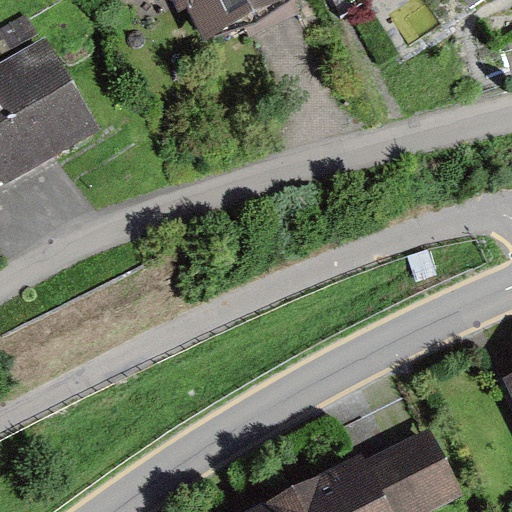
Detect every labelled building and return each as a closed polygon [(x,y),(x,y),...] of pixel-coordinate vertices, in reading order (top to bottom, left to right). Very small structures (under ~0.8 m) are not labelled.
[(171,0),(180,18),(188,14),(206,51),(303,4),(301,0),(171,0)] [(511,0),(468,0),(505,55),(511,49),(511,0)] [(0,208),(102,153),(49,55),(0,81),(0,208)] [(366,470),(387,511),(442,511),(464,501),(432,437),(366,470)] [(267,511),(387,511),(366,470),(363,464),(267,511)]
